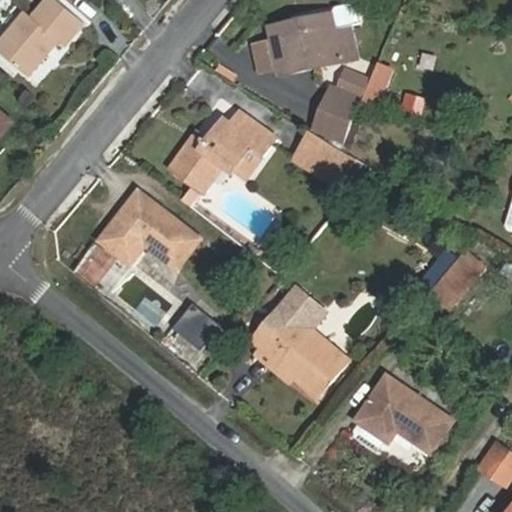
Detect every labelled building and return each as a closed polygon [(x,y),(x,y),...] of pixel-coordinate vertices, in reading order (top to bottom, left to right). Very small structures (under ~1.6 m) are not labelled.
[(84,22),(57,0),(49,0),(34,18),(29,13),(0,46),(0,50),(29,76),(59,41),(64,45),(84,22)] [(307,34),(274,41),(282,76),(358,59),(352,28),(336,31),(333,17),(305,23),(307,34)] [(271,30),(274,41),(307,34),(305,23),(271,30)] [(316,133),(346,145),(362,104),(364,101),(334,89),(316,133)] [(419,117),(425,101),(409,95),(403,112),(419,117)] [(0,136),(12,123),(0,113),(0,136)] [(228,166),(232,170),(248,148),(264,159),(279,139),(243,114),(234,125),(226,120),(209,142),(203,151),(191,142),(172,169),(206,194),(228,166)] [(355,158),(310,130),(296,159),(340,186),(355,158)] [(198,134),(191,142),(203,151),(209,142),(198,134)] [(247,181),(264,159),(248,148),(232,170),(247,181)] [(148,247),(179,272),(203,242),(141,194),(102,242),(132,266),(148,247)] [(486,272),(467,256),(436,293),(456,309),(486,272)] [(78,271),(94,281),(103,267),(88,257),(78,271)] [(511,263),(508,261),(501,275),(511,280),(511,263)] [(208,354),(226,328),(192,306),(175,332),(208,354)] [(305,372),(298,380),(321,398),(351,362),(294,314),(285,307),(252,346),(260,353),(264,350),(289,372),(296,365),(305,372)] [(293,386),(298,380),(305,372),(296,365),(289,372),(264,350),(258,358),(293,386)] [(390,378),(360,422),(363,424),(387,441),(392,444),(400,433),(435,456),(458,423),(390,378)] [(358,439),(379,453),(387,441),(363,424),(357,432),(358,439)] [(480,472),(494,481),(511,454),(511,451),(500,444),(480,472)] [(511,454),(494,481),(507,490),(511,482),(511,454)]
